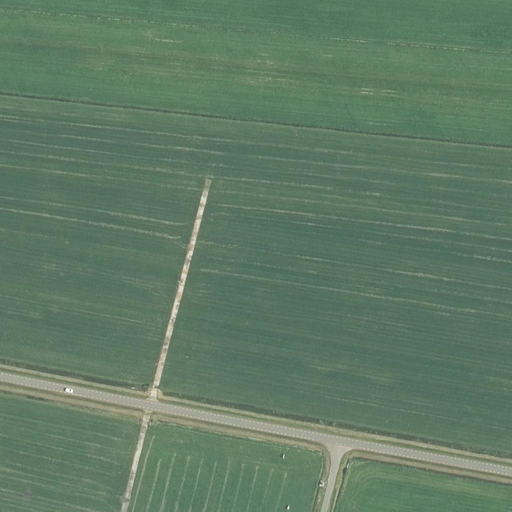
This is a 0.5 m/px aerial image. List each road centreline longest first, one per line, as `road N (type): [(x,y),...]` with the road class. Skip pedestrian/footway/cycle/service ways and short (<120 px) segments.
road 1 (tertiary): [(341,441),(0,378)]
road 2 (track): [(208,179),(123,511)]
road 3 (tertiary): [(511,473),(341,441)]
